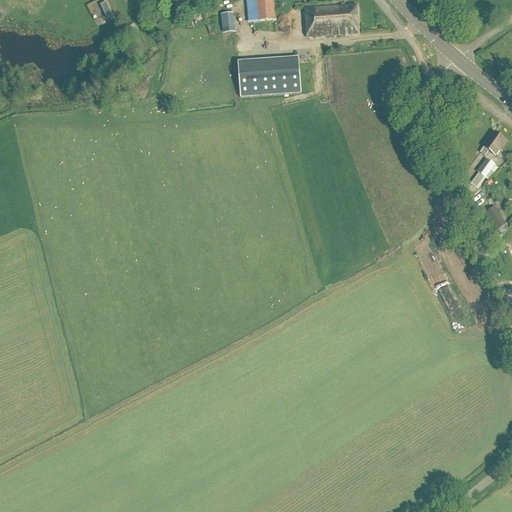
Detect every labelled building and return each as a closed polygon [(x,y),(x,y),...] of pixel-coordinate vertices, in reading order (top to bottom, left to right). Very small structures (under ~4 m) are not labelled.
[(276,21),(273,0),(248,0),(251,24),(276,21)] [(94,8),(97,21),(107,18),(103,6),(94,8)] [(358,35),(356,6),(304,10),(306,39),(358,35)] [(234,54),(251,55),(279,56),(280,45),(235,43),(234,54)] [(494,134),(484,148),(480,153),(485,157),(489,152),(495,157),(506,142),(494,134)] [(477,173),(479,175),(471,186),(478,191),(486,180),(488,182),(492,175),(493,176),(498,169),(487,161),(477,173)] [(494,209),(486,214),(497,230),(505,225),(494,209)]
